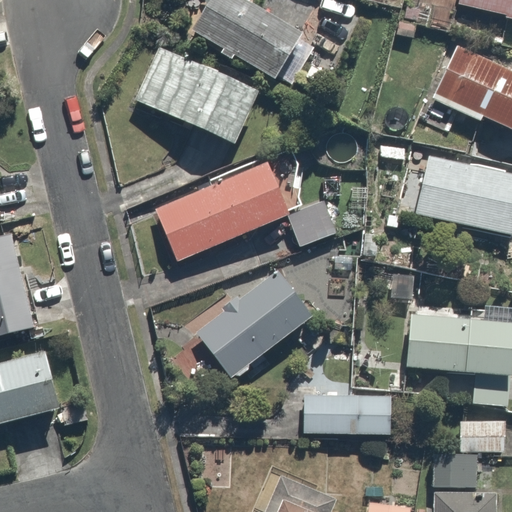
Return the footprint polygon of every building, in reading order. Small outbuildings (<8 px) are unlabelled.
[(243,0),(210,0),(193,30),(284,82),(309,38),(243,0)] [(511,0),(459,0),(458,6),(511,18),(511,0)] [(511,68),(459,45),(434,98),(511,133),(511,68)] [(259,92),(162,46),(137,100),(233,145),(259,92)] [(511,178),(426,157),(412,214),(511,238),(511,178)] [(275,164),(154,210),(175,263),(295,217),(275,164)] [(13,233),(0,236),(0,340),(39,330),(13,233)] [(315,314),(278,267),(195,331),(231,379),(315,314)] [(511,375),(511,319),(413,314),(409,370),(511,376),(511,375)] [(48,357),(0,368),(0,428),(61,414),(48,357)] [(511,383),(473,380),(470,408),(509,412),(511,383)] [(399,400),(304,394),(302,432),(397,438),(399,400)] [(508,420),(459,418),(457,450),(507,452),(508,420)] [(431,457),(431,494),(474,494),(475,458),(431,457)] [(323,511),(329,497),(277,476),(262,511),(323,511)] [(474,494),(431,494),(430,511),(494,511),(495,495),(474,494)] [(410,511),(411,505),(367,501),(366,511),(410,511)]
